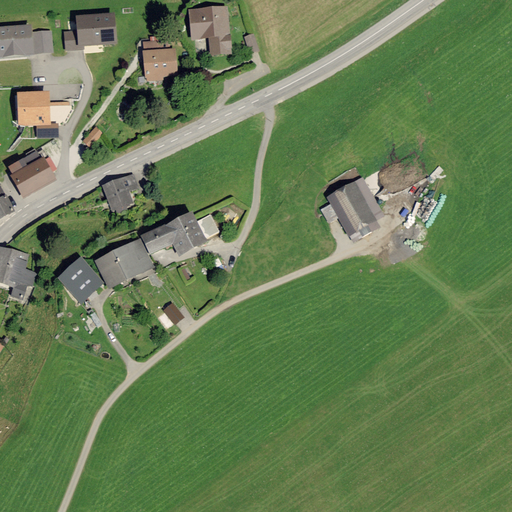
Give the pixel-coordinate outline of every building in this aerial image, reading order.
[(228,5),(189,9),(193,39),(211,37),(213,57),(234,54),(228,5)] [(76,31),(64,32),(65,51),(84,50),(84,45),(92,44),(117,42),(115,14),(75,17),(76,31)] [(31,26),(0,27),(0,54),(52,51),(51,31),(31,33),(31,26)] [(255,33),(244,36),(250,53),(260,50),(255,33)] [(175,41),(144,43),(147,79),(178,77),(175,41)] [(49,92),(18,93),(19,125),(50,124),(49,92)] [(101,133),(96,129),(84,141),(89,146),(101,133)] [(38,150),(9,167),(14,174),(11,176),(23,196),(54,179),(38,150)] [(132,175),(105,185),(114,210),(133,204),(128,190),(137,187),(132,175)] [(363,181),(328,201),(350,240),(385,221),(363,181)] [(0,187),(0,217),(13,211),(6,195),(4,196),(0,187)] [(191,213),(144,236),(152,252),(175,241),(181,253),(205,241),(191,213)] [(140,240),(97,261),(109,286),(152,266),(140,240)] [(27,255),(0,246),(0,280),(16,285),(13,294),(23,297),(27,284),(32,285),(35,273),(23,269),(27,255)] [(81,259),(62,276),(82,299),(92,291),(101,283),(81,259)] [(173,301),(163,308),(175,324),(185,316),(173,301)]
